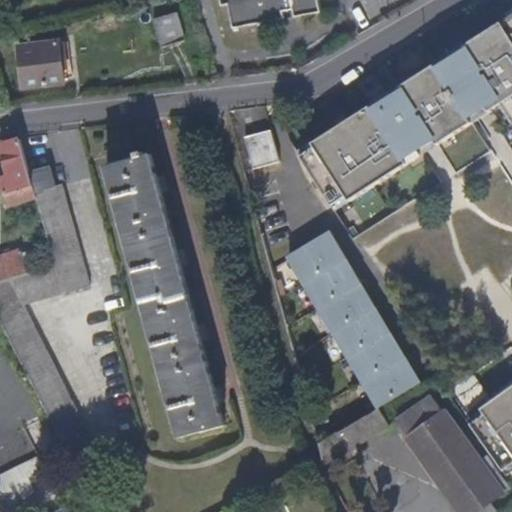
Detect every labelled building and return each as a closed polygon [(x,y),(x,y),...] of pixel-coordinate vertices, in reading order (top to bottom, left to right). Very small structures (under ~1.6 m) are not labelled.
[(156,12),(169,6),(166,0),(165,0),(152,7),(156,12)] [(217,0),(218,3),(225,2),(231,29),(320,13),(318,0),(217,0)] [(161,45),(188,40),(184,14),(157,18),(161,45)] [(125,28),(124,20),(117,20),(116,16),(94,20),(96,32),(125,28)] [(511,24),(504,28),(501,24),(400,89),(403,94),(395,99),(426,147),(434,142),(437,148),(471,125),(469,120),(485,110),(488,114),(501,107),(511,123),(511,24)] [(64,83),(59,43),(19,48),(25,89),(64,83)] [(404,162),(426,147),(395,99),(374,113),(371,107),(312,145),(315,150),(300,160),(330,208),(345,199),(349,204),(407,166),(404,162)] [(281,162),(272,131),(246,138),(254,169),(281,162)] [(34,193),(29,174),(20,140),(1,146),(11,182),(1,185),(7,207),(36,199),(34,193)] [(186,288),(152,155),(106,167),(116,203),(133,266),(152,339),(178,437),(222,425),(204,356),(186,288)] [(56,187),(51,168),(29,174),(34,193),(56,187)] [(49,357),(24,306),(90,285),(75,231),(62,186),(56,187),(34,193),(36,199),(43,226),(55,268),(28,276),(0,284),(0,321),(8,338),(71,462),(96,448),(49,357)] [(391,337),(330,235),(287,261),(295,273),(324,321),(346,358),(377,409),(380,408),(391,401),(419,383),(391,337)] [(0,284),(28,276),(21,252),(0,258),(0,284)] [(511,387),(478,411),(482,416),(467,426),(486,454),(500,473),(511,464),(511,387)] [(500,473),(486,454),(477,460),(445,413),(443,413),(441,412),(431,398),(394,422),(405,436),(406,439),(406,441),(457,511),(494,511),(495,511),(490,504),(511,488),(500,473)] [(322,465),(389,425),(380,408),(377,409),(318,444),(322,465)]
